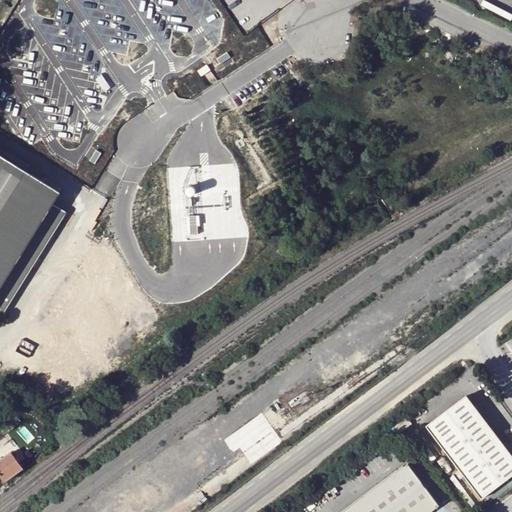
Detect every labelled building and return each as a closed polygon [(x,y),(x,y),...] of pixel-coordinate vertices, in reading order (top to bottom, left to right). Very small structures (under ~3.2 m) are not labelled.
[(0,155),(0,319),(65,214),(52,206),(60,193),(0,155)] [(199,189),(200,187),(200,186),(199,184),(198,183),(196,183),(194,182),(193,183),(192,184),(191,185),(190,187),(190,188),(191,189),(192,191),(193,191),(195,192),(196,192),(197,191),(199,190),(199,189)] [(511,461),(464,399),(424,429),(479,501),(511,475),(511,461)] [(16,417),(6,426),(11,433),(22,424),(16,417)] [(12,453),(0,461),(0,475),(5,483),(24,470),(12,453)] [(438,511),(412,476),(361,511),(438,511)]
